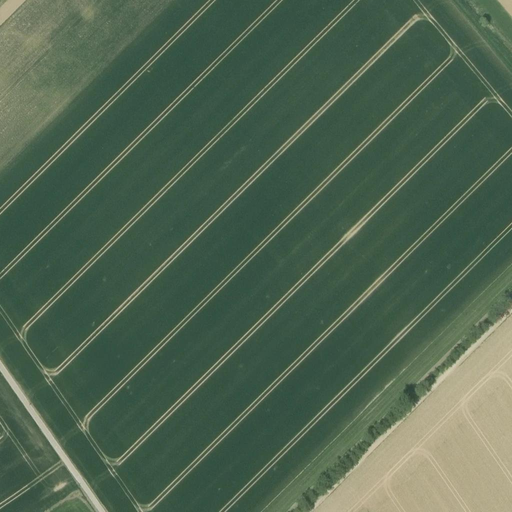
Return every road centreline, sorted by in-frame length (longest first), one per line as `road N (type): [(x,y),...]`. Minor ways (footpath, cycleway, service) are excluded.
road 1 (track): [(307,511),(511,307)]
road 2 (track): [(0,366),(101,511)]
